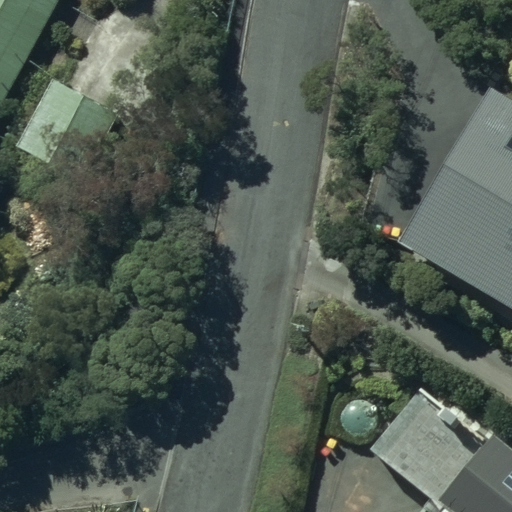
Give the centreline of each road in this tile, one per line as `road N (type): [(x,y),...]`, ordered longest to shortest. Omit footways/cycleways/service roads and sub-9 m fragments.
road 1 (residential): [(294,0),(219,444)]
road 2 (residential): [(219,444),(0,494)]
